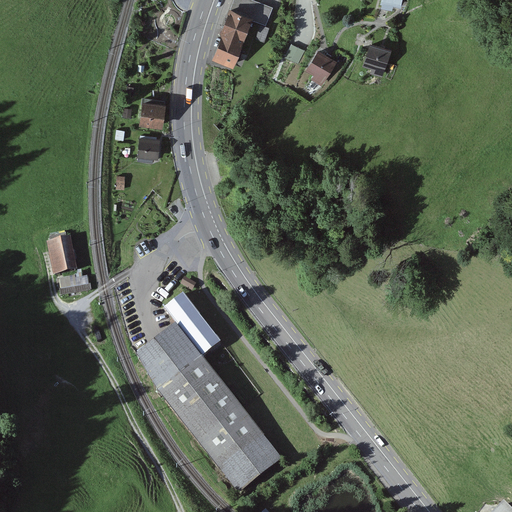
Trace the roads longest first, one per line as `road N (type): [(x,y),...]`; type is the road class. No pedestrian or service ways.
road 1 (primary): [(212,228),(244,283),(424,511)]
road 2 (primary): [(210,0),(194,55),(188,135),(212,228)]
